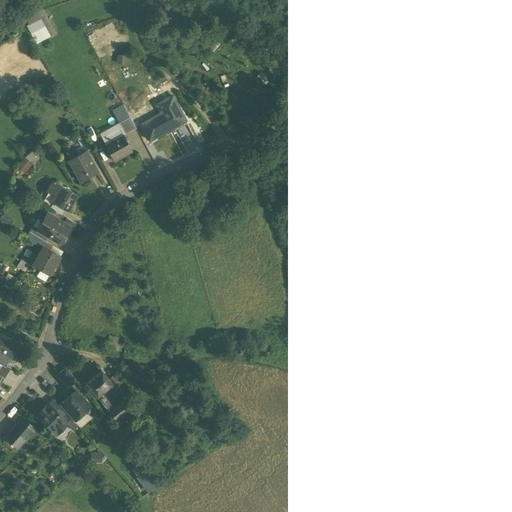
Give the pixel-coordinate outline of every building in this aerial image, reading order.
[(27,29),(35,44),(59,36),(41,2),(28,9),(27,29)] [(213,38),(204,47),(210,54),(220,44),(213,38)] [(157,105),(162,115),(143,125),(152,142),(190,122),(176,95),(157,105)] [(113,111),(119,123),(130,117),(123,105),(113,111)] [(130,117),(119,123),(124,133),(125,134),(136,129),(130,117)] [(98,134),(104,144),(123,134),(124,133),(119,123),(98,134)] [(123,134),(104,144),(113,162),(132,152),(123,134)] [(85,151),(68,160),(80,182),(97,172),(85,151)] [(20,167),(26,173),(39,159),(33,153),(20,167)] [(77,195),(53,182),(48,190),(55,195),(50,202),(63,210),(67,212),(77,195)] [(63,210),(52,203),(49,208),(61,214),(63,210)] [(63,223),(46,213),(41,221),(44,223),(40,230),(37,228),(37,229),(48,236),(60,243),(69,228),(70,227),(63,223)] [(3,217),(1,221),(12,228),(15,224),(3,217)] [(76,223),(66,218),(63,223),(70,227),(69,228),(72,229),(76,223)] [(41,239),(45,241),(48,236),(37,229),(37,228),(32,225),(29,231),(41,239)] [(40,240),(41,239),(29,231),(24,240),(36,247),(38,244),(40,240)] [(45,241),(41,239),(40,240),(38,244),(43,247),(49,251),(52,245),(45,241)] [(49,251),(59,256),(62,251),(52,245),(49,251)] [(49,251),(43,247),(32,266),(41,271),(43,269),(44,269),(50,272),(55,264),(53,264),(57,257),(58,257),(59,256),(49,251)] [(11,339),(0,333),(0,337),(9,343),(11,339)] [(9,343),(0,337),(0,375),(2,377),(4,378),(10,367),(9,366),(9,367),(6,365),(18,343),(11,339),(9,343)] [(110,338),(108,349),(117,351),(119,339),(110,338)] [(77,382),(66,368),(55,376),(66,390),(77,382)] [(101,371),(85,383),(97,397),(103,392),(104,393),(108,390),(107,389),(112,385),(106,378),(101,371)] [(112,373),(106,378),(112,385),(115,388),(120,384),(112,373)] [(75,391),(66,399),(67,401),(64,403),(63,402),(59,405),(66,413),(74,421),(83,413),(84,414),(87,415),(89,413),(90,410),(89,408),(90,407),(75,391)] [(59,405),(54,399),(49,404),(62,417),(66,413),(59,405)] [(124,400),(109,412),(116,421),(131,409),(124,400)] [(48,404),(36,415),(56,435),(67,424),(73,430),(77,425),(74,421),(66,413),(62,417),(49,404),(48,404)] [(22,419),(6,437),(18,447),(34,429),(22,419)] [(58,446),(50,453),(54,456),(61,450),(58,446)] [(141,489),(143,487),(147,492),(155,485),(142,471),(132,481),(141,489)]
